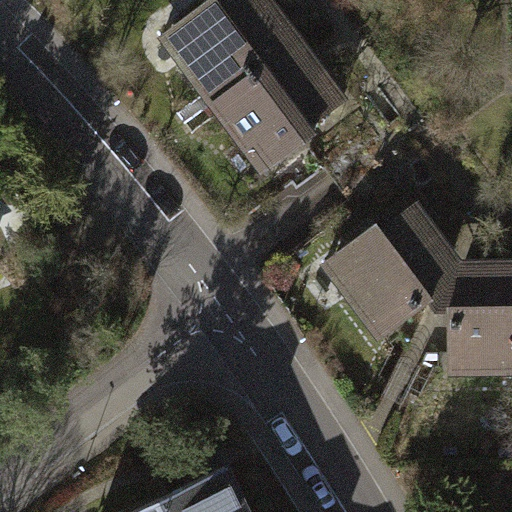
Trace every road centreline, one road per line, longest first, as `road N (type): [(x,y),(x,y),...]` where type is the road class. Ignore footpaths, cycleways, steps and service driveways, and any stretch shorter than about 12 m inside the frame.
road 1 (residential): [(0,41),(72,116),(228,309)]
road 2 (residential): [(0,482),(228,309)]
road 3 (residential): [(228,309),(365,511)]
